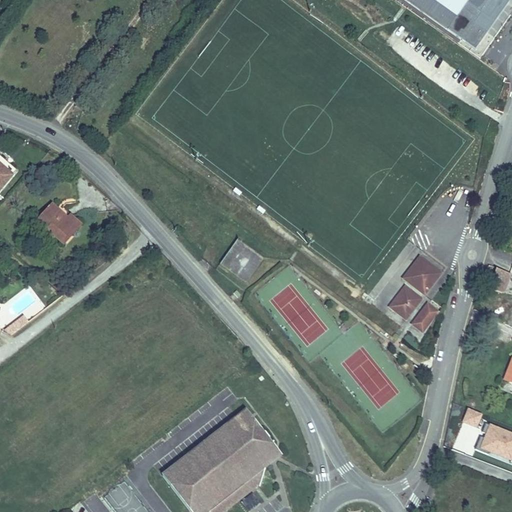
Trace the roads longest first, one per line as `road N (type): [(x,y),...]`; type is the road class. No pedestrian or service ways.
road 1 (tertiary): [(310,416),(277,367),(106,176),(48,133),(0,113)]
road 2 (residential): [(511,123),(467,273),(427,457)]
